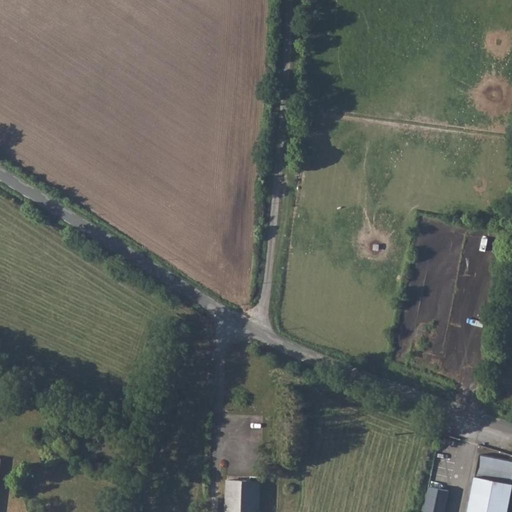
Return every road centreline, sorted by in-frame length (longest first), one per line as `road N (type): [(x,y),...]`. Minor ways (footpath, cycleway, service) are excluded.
road 1 (unclassified): [(294,0),(264,304),(253,329)]
road 2 (tertiary): [(253,329),(0,174)]
road 3 (tertiary): [(511,428),(352,374),(253,329)]
